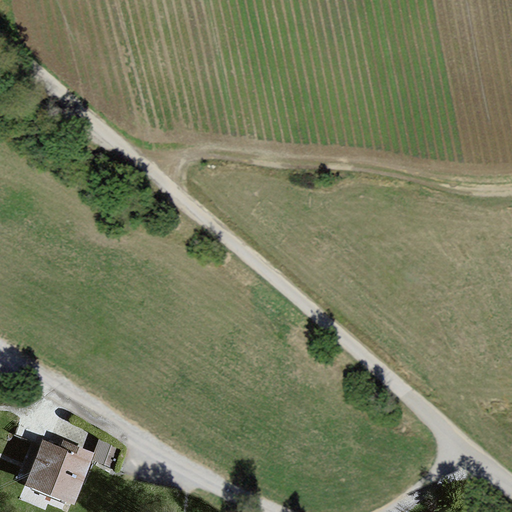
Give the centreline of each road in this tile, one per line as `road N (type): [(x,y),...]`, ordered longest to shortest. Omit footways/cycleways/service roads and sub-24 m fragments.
road 1 (residential): [(511,487),(0,37)]
road 2 (track): [(511,190),(198,148),(160,174)]
road 3 (track): [(0,347),(180,465),(298,511)]
